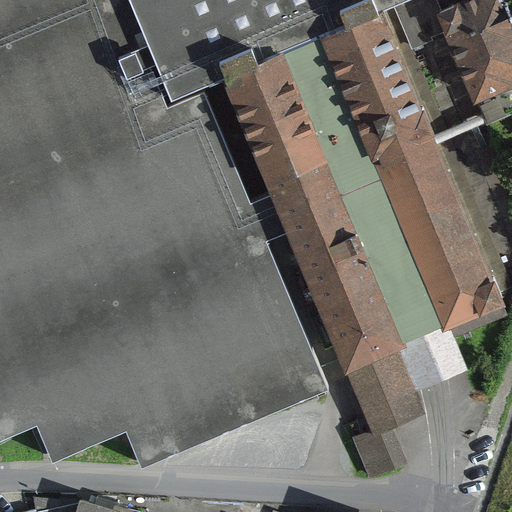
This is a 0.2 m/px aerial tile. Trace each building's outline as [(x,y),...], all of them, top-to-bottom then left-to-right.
[(0,0),(0,427),(31,415),(46,452),(119,422),(137,463),(320,387),(314,371),(193,82),(165,94),(126,0),(0,0)] [(126,0),(165,94),(193,82),(388,1),(391,0),(126,0)] [(511,21),(503,0),(471,0),(436,15),(472,102),(511,85),(511,21)] [(508,290),(388,1),(193,82),(314,371),(413,330),(426,325),(508,290)] [(64,511),(69,501),(24,511),(64,511)] [(100,511),(69,501),(64,511),(100,511)]
